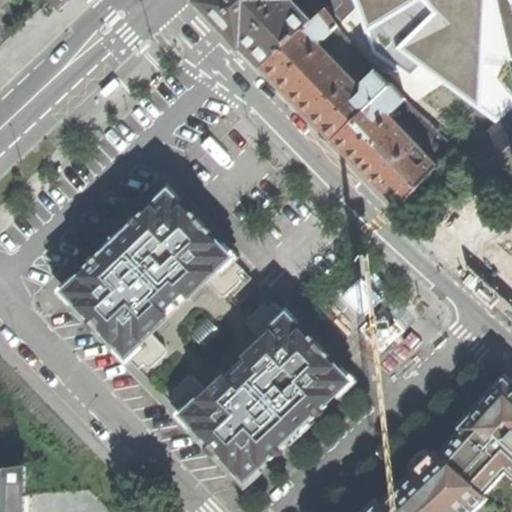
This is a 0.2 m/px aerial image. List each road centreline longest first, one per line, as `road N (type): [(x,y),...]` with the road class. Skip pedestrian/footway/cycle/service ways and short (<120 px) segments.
road 1 (residential): [(488,326),(160,0)]
road 2 (residential): [(0,293),(208,511)]
road 3 (unclassified): [(295,511),(488,326)]
road 4 (tertiary): [(144,0),(0,138)]
